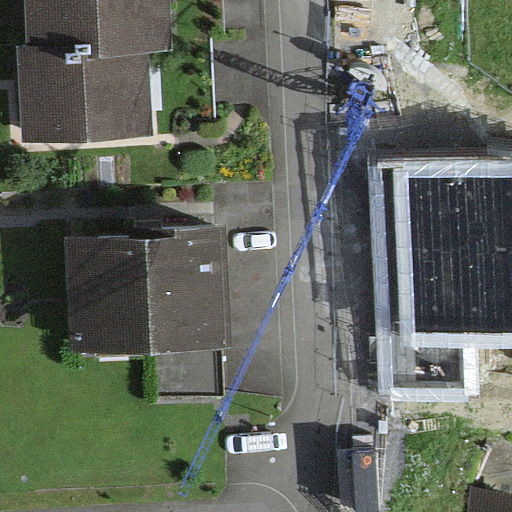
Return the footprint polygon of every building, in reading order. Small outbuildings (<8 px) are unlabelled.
[(36,0),(38,31),(139,27),(163,26),(161,0),(36,0)] [(139,27),(38,31),(24,32),(28,125),(143,120),(139,27)] [(511,191),(390,194),(393,359),(511,356),(511,191)] [(223,341),(215,226),(59,236),(67,352),(223,341)] [(233,319),(236,391),(283,390),(280,318),(233,319)]
